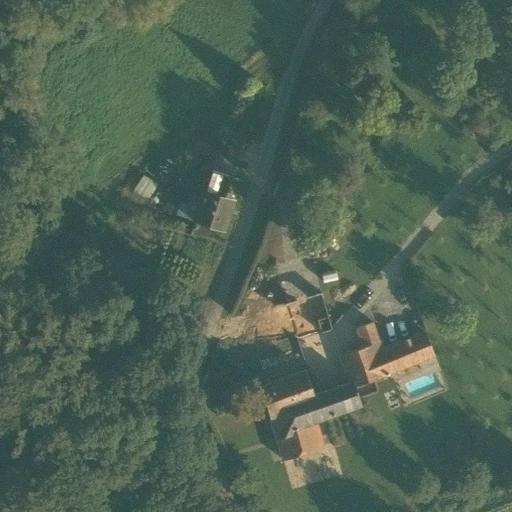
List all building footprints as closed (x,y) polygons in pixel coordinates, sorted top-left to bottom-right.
[(194,149),(213,160),(218,150),(199,140),(194,149)] [(211,170),(204,189),(232,199),(238,179),(211,170)] [(221,230),(232,199),(204,189),(198,209),(194,221),(221,230)] [(178,215),(194,221),(198,209),(182,203),(178,215)] [(284,301),(250,305),(254,343),(295,339),(332,329),(321,290),(284,301)] [(232,319),(229,317),(206,362),(209,363),(232,319)] [(351,380),(353,385),(379,377),(389,373),(389,372),(381,348),(371,320),(355,326),(361,345),(342,352),(351,380)] [(433,355),(424,331),(381,348),(389,372),(433,355)] [(282,458),(322,444),(314,418),(309,402),(315,400),(313,393),(304,368),(260,384),(268,414),(282,458)] [(383,388),(379,377),(353,385),(358,396),(383,388)] [(360,403),(358,396),(353,385),(351,380),(313,393),(315,400),(309,402),(314,418),(360,403)]
